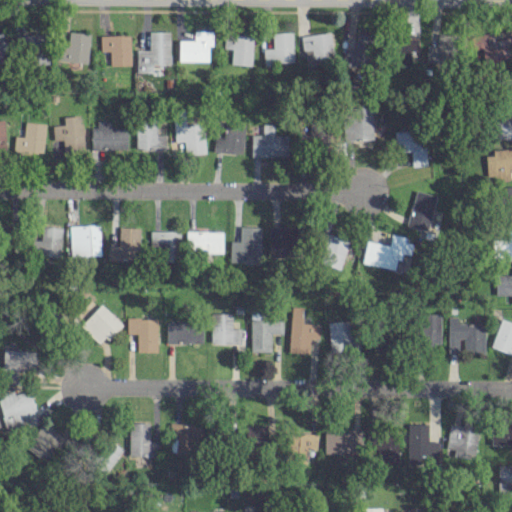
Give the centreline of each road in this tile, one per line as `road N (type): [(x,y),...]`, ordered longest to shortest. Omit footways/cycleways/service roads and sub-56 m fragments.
road 1 (residential): [(83,388),(511,387)]
road 2 (residential): [(0,191),(362,192)]
